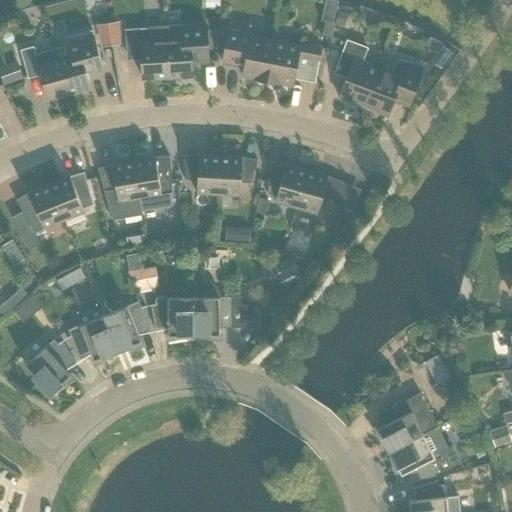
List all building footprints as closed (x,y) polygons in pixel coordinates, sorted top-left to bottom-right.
[(122,43),(120,20),(95,24),(101,47),(122,43)] [(165,26),(168,77),(193,75),(191,50),(208,49),(206,24),(181,26),(181,25),(165,26)] [(143,79),(168,77),(165,26),(149,27),(149,28),(125,29),(127,54),(141,53),(143,79)] [(242,76),(267,81),(275,40),(250,35),(251,33),(230,29),(223,62),(237,65),(237,63),(245,64),(242,76)] [(68,46),(57,49),(70,94),(91,88),(84,62),(100,58),(92,30),(66,37),(68,46)] [(364,106),(378,68),(362,62),(368,47),(347,39),(335,73),(346,77),(339,97),(364,106)] [(300,45),(275,40),(267,81),(281,84),(292,86),(295,74),(302,75),(302,77),(315,80),(322,47),(300,43),(300,45)] [(48,100),(70,94),(57,49),(36,54),(34,46),(21,50),(28,78),(41,74),(48,100)] [(392,73),(378,68),(364,106),(388,115),(396,95),(410,101),(423,68),(397,58),(392,73)] [(22,79),(16,61),(0,66),(0,76),(3,85),(22,79)] [(219,194),(221,155),(199,154),(184,155),(185,179),(198,180),(197,193),(219,194)] [(243,157),(221,155),(219,194),(240,196),(241,182),(253,183),(257,159),(243,157)] [(134,160),(141,211),(173,206),(170,156),(155,157),(134,160)] [(142,215),(141,211),(134,160),(112,164),(98,168),(112,219),(142,215)] [(296,207),(307,170),(286,164),(271,161),(267,185),(279,188),(275,201),(296,207)] [(307,170),(296,207),(317,213),(321,200),(333,203),(342,181),(328,176),(307,170)] [(70,176),(49,184),(64,220),(84,212),(83,208),(93,204),(84,172),(70,176)] [(34,232),(64,220),(49,184),(29,192),(16,199),(34,232)] [(228,227),(227,240),(251,242),(252,228),(228,227)] [(297,279),(288,257),(269,265),(278,287),(297,279)] [(158,287),(155,266),(127,271),(130,292),(158,287)] [(68,268),(58,274),(64,284),(74,278),(68,268)] [(194,297),(194,334),(200,334),(200,337),(220,340),(220,333),(220,328),(243,327),(243,296),(220,297),(220,292),(218,288),(214,284),(209,282),(203,281),(192,281),(193,297),(194,297)] [(16,292),(0,305),(0,311),(3,316),(22,299),(16,292)] [(40,302),(32,292),(26,297),(34,307),(40,302)] [(194,297),(193,297),(155,297),(155,304),(151,305),(156,330),(157,330),(157,327),(168,327),(168,334),(168,340),(188,337),(188,335),(194,334),(194,297)] [(103,315),(118,350),(123,348),(124,350),(144,345),(141,339),(139,333),(149,329),(150,332),(151,332),(146,306),(141,307),(139,301),(103,315)] [(118,350),(103,315),(68,329),(71,336),(67,338),(81,360),(81,359),(80,357),(91,352),(93,359),(95,365),(113,355),(112,352),(118,350)] [(74,378),(70,374),(65,369),(73,361),(75,363),(76,363),(62,341),(59,344),(54,339),(26,364),(51,392),(56,388),(57,390),(74,378)] [(451,377),(439,353),(424,361),(437,385),(451,377)] [(511,369),(502,371),(502,373),(503,375),(505,379),(509,382),(511,381),(511,369)] [(385,447),(387,445),(390,451),(423,434),(436,427),(419,393),(378,414),(384,425),(379,428),(379,427),(373,430),(385,447)] [(491,432),(496,447),(511,442),(511,441),(508,427),(491,432)] [(433,454),(423,434),(390,451),(393,457),(390,458),(397,477),(403,474),(402,473),(408,470),(413,481),(410,482),(411,483),(436,475),(434,471),(440,468),(441,471),(460,461),(451,445),(433,454)] [(448,511),(445,484),(438,485),(437,481),(412,488),(413,489),(416,488),(417,499),(410,500),(403,500),(406,511),(448,511)]
